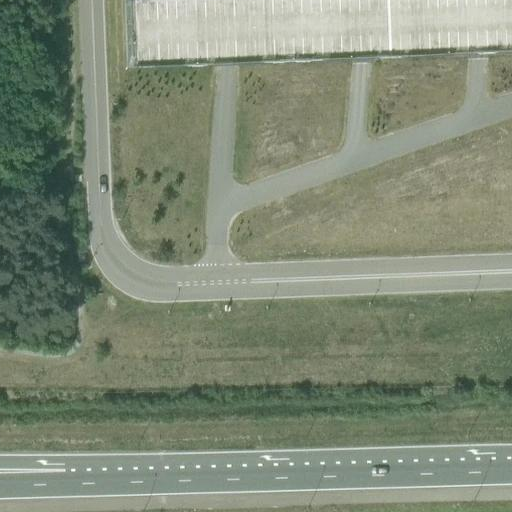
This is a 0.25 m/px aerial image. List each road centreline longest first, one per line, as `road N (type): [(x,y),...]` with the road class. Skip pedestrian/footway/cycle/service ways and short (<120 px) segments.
road 1 (tertiary): [(511,274),(217,287),(132,276),(102,241),(91,0)]
road 2 (trunk): [(511,474),(90,477)]
